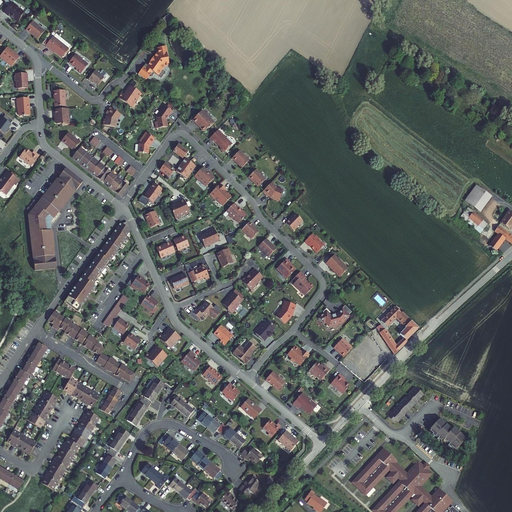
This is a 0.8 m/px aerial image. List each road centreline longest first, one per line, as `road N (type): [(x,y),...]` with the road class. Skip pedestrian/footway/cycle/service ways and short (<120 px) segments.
road 1 (residential): [(322,444),(180,326),(122,206)]
road 2 (tertiary): [(322,444),(511,255)]
road 3 (residential): [(122,206),(48,148),(37,63),(0,27)]
road 4 (residential): [(0,381),(122,206)]
road 5 (residential): [(120,477),(144,433),(163,423),(219,449),(237,469)]
